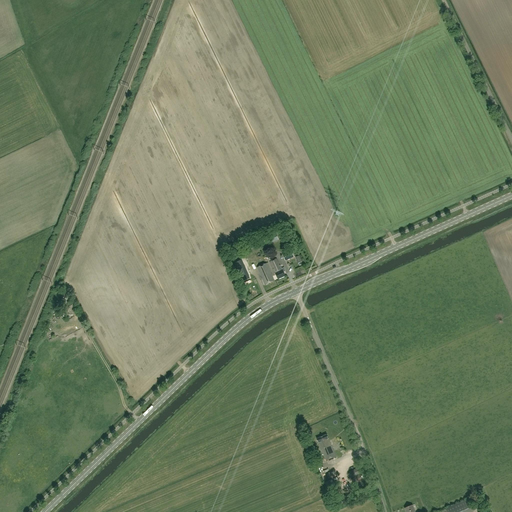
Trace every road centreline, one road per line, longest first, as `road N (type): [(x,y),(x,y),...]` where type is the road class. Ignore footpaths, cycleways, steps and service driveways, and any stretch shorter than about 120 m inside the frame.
road 1 (secondary): [(46,511),(245,321),(296,292)]
road 2 (unclassified): [(386,511),(296,292)]
road 3 (secondary): [(296,292),(511,195)]
road 4 (unclassified): [(511,139),(443,0)]
